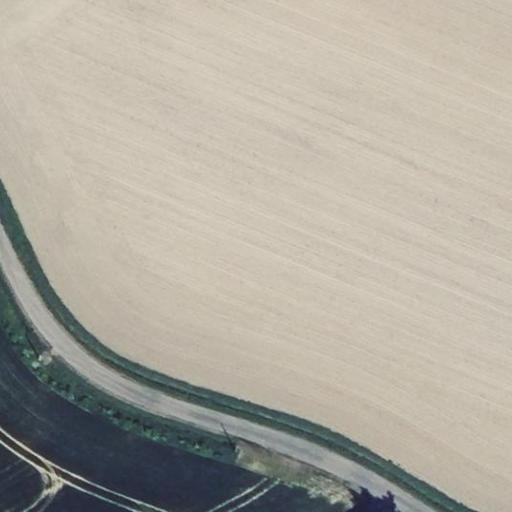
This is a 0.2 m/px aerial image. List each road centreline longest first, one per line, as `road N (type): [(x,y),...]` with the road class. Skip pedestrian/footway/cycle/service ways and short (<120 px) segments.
road 1 (residential): [(0,241),(42,318),(92,368),(158,400),(310,450),(424,511)]
road 2 (track): [(283,440),(149,511)]
